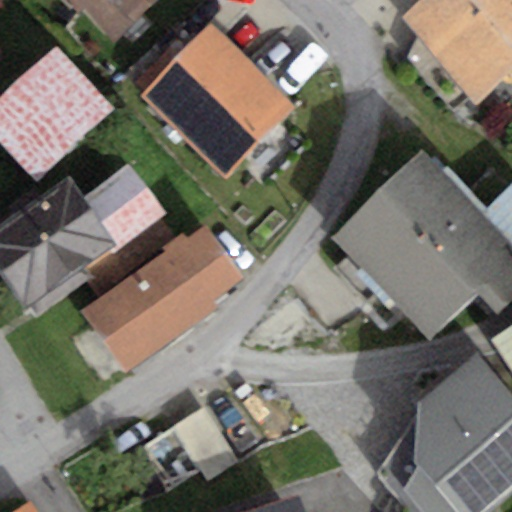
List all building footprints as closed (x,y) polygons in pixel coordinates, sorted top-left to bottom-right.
[(44,0),(115,63),(172,0),(44,0)] [(511,0),(447,0),(404,35),(476,123),(511,94),(511,0)] [(211,46),(144,114),(228,196),(294,128),(211,46)] [(58,68),(0,122),(0,148),(41,192),(113,126),(58,68)] [(511,208),(447,142),(354,231),(451,332),(511,273),(511,208)] [(62,186),(0,231),(0,303),(20,330),(159,226),(129,185),(86,217),(62,186)] [(209,246),(86,332),(124,386),(247,300),(209,246)] [(511,348),(500,356),(511,375),(511,348)] [(487,511),(511,491),(511,403),(476,361),(416,412),(413,471),(448,511),(487,511)] [(183,494),(238,465),(215,421),(160,450),(183,494)]
